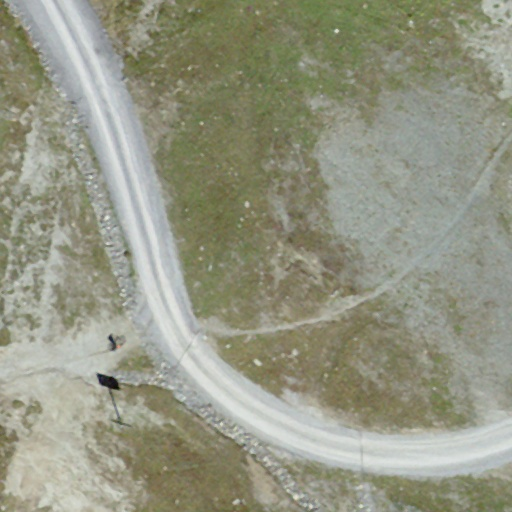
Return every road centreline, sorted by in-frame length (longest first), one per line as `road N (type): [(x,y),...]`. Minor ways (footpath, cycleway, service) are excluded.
road 1 (track): [(174,332),(208,373),(279,432),(360,454),(418,459),(511,439)]
road 2 (track): [(60,0),(125,159),(174,332)]
